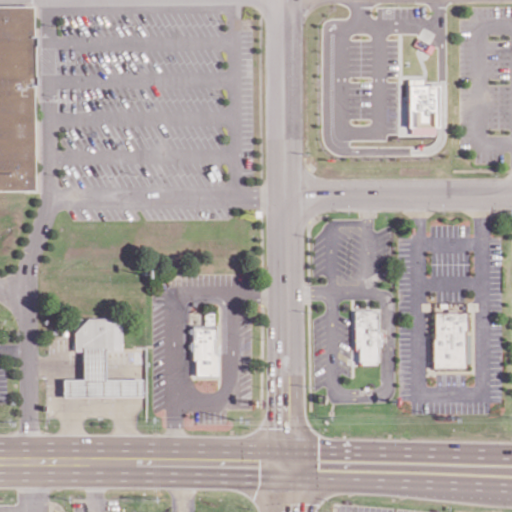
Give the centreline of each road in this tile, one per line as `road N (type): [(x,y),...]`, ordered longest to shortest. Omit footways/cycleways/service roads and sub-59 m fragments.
road 1 (residential): [(285,0),(284,482)]
road 2 (primary): [(249,466),(284,482),(511,491)]
road 3 (primary): [(511,456),(284,451),(249,466)]
road 4 (primary): [(249,466),(0,462)]
road 5 (residential): [(283,194),(511,194)]
